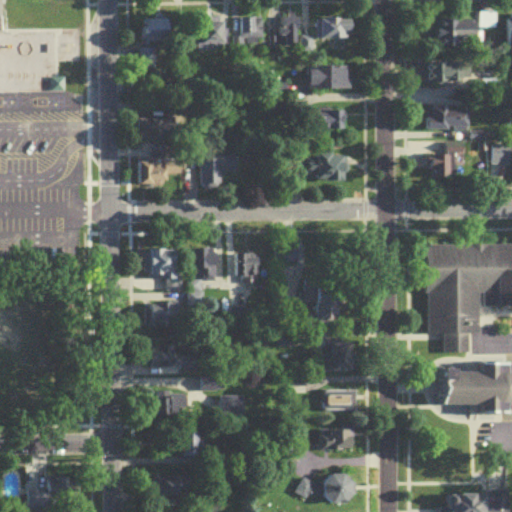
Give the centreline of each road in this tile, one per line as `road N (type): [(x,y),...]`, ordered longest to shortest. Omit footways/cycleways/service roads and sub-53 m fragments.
road 1 (residential): [(106,511),(102,0)]
road 2 (residential): [(384,511),(383,0)]
road 3 (residential): [(383,214),(106,217)]
road 4 (residential): [(511,211),(383,214)]
